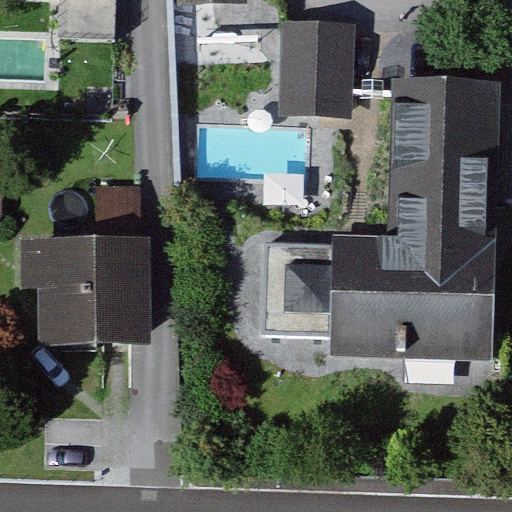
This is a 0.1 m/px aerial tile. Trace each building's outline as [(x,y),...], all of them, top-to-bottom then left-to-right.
[(261,0),(192,0),(193,9),(261,4),(261,0)] [(364,21),(296,25),(302,113),(370,109),(364,21)] [(511,175),(509,86),(409,89),(413,239),(341,241),(345,354),(511,348),(511,175)] [(103,243),(22,248),(25,296),(43,295),(46,357),(161,350),(151,185),(100,188),(103,243)] [(332,340),(333,257),(267,257),(266,340),(332,340)]
